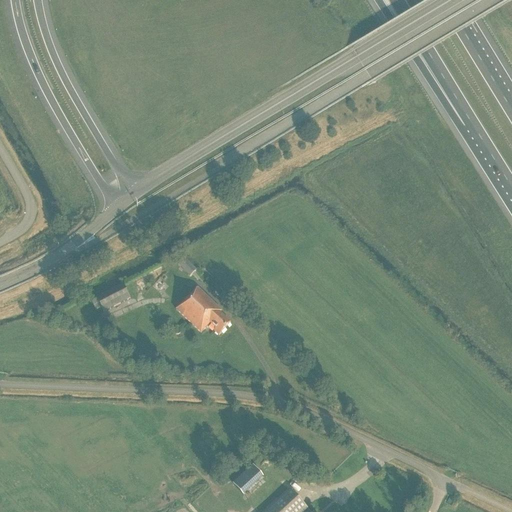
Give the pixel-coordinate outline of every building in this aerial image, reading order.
[(185,259),(178,265),(190,277),(196,271),(185,259)] [(130,298),(123,285),(95,298),(102,312),(130,298)] [(191,295),(176,311),(200,334),(210,324),(215,329),(214,331),(218,336),(230,323),(220,313),(221,311),(198,289),(192,295),(191,295)] [(263,476),(253,465),(233,483),(243,494),(263,476)] [(309,511),(289,490),(264,511),(309,511)]
